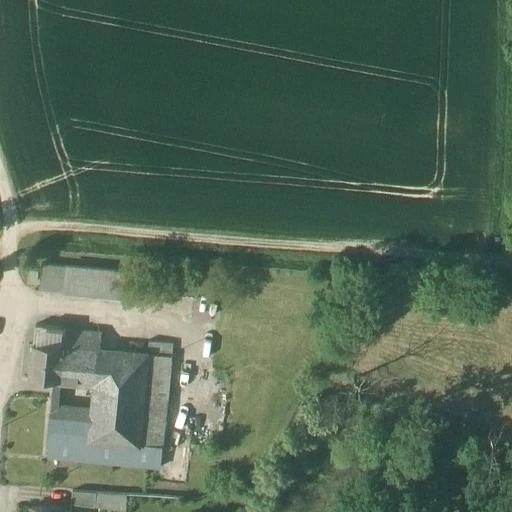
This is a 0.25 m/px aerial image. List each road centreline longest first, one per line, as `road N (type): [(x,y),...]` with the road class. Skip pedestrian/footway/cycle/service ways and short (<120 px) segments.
road 1 (track): [(14,227),(511,268)]
road 2 (residential): [(14,227),(0,391)]
